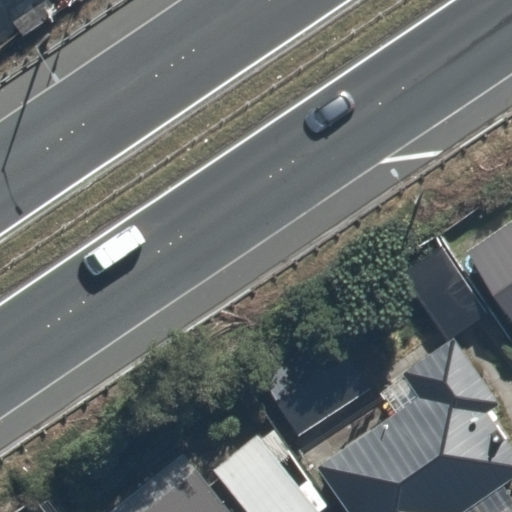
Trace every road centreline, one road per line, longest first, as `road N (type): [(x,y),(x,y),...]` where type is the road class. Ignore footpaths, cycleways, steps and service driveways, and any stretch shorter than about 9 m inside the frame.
road 1 (trunk): [(511,16),(0,361)]
road 2 (trunk): [(0,179),(266,0)]
